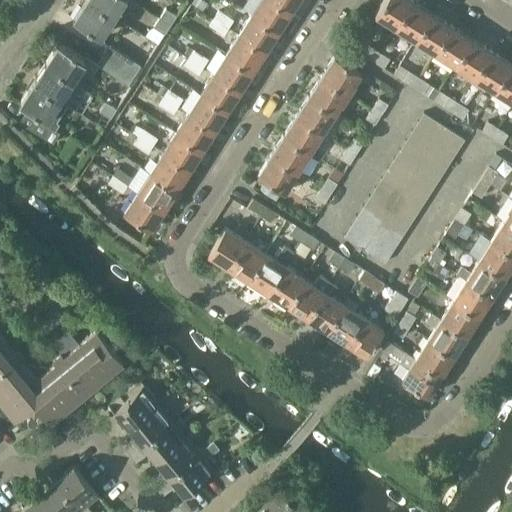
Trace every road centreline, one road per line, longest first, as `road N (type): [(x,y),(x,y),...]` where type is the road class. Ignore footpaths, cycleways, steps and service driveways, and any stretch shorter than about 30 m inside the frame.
road 1 (residential): [(337,0),(175,251),(176,277),(424,425),(442,417),(511,305)]
road 2 (residential): [(161,511),(102,438),(85,434),(47,465),(10,464)]
